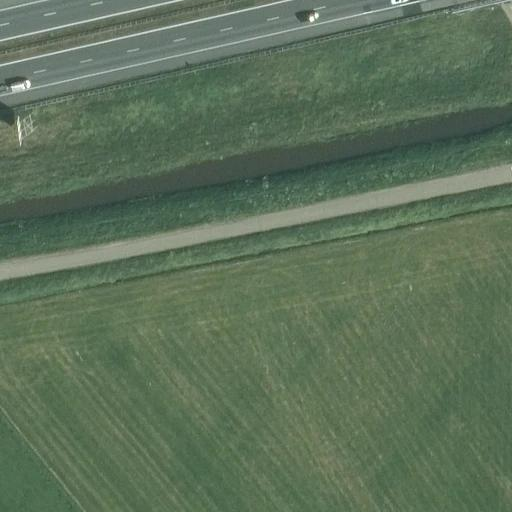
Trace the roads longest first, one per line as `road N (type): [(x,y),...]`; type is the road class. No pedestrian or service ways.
road 1 (unclassified): [(0,269),(511,176)]
road 2 (motorway): [(0,80),(354,0)]
